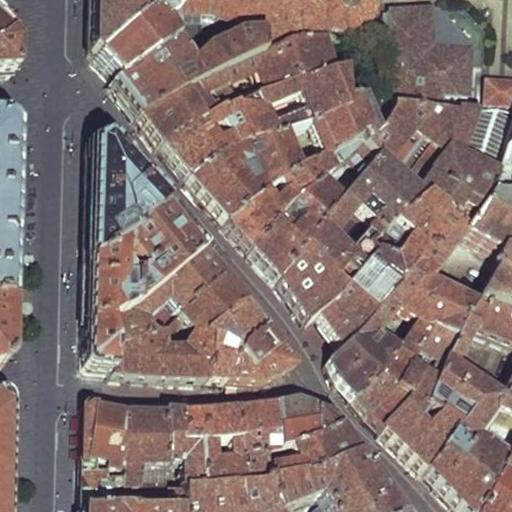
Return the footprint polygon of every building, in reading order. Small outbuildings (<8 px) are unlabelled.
[(88,0),(88,12),(87,58),(92,63),(173,0),(88,0)] [(179,0),(173,0),(92,63),(103,75),(113,85),(170,50),(175,46),(182,37),(184,33),(185,24),(184,18),(179,18),(179,0)] [(179,0),(179,18),(184,18),(191,18),(203,18),(218,19),(223,25),(230,29),(260,28),(262,39),(264,39),(263,63),(296,51),(322,48),(322,35),(334,36),(347,35),(362,26),(366,19),(368,10),(367,0),(179,0)] [(428,12),(383,14),(387,45),(389,85),(390,104),(390,114),(414,114),(458,117),(460,114),(465,115),(466,97),(467,67),(468,52),(430,50),(428,12)] [(430,50),(468,52),(428,12),(430,50)] [(387,45),(384,24),(370,46),(387,45)] [(322,48),(335,47),(334,36),(322,35),(322,48)] [(9,43),(6,38),(0,43),(0,79),(2,80),(8,79),(11,75),(10,60),(9,43)] [(178,62),(117,102),(126,113),(135,123),(172,102),(263,63),(264,39),(262,39),(242,42),(204,57),(192,65),(185,57),(178,62)] [(172,102),(135,123),(146,140),(156,155),(233,115),(277,99),(331,82),(324,54),(322,48),(296,51),(263,63),(172,102)] [(170,50),(113,85),(107,90),(112,96),(117,102),(178,62),(174,56),(170,50)] [(346,108),(342,80),(331,82),(277,99),(233,115),(156,155),(170,170),(184,186),(234,157),(284,144),(308,133),(347,116),(346,108)] [(511,86),(486,85),(486,99),(485,103),(485,110),(511,111),(511,86)] [(347,116),(308,133),(320,165),(340,157),(354,151),(362,156),(377,140),(364,106),(346,108),(347,116)] [(390,122),(377,140),(362,156),(377,167),(361,184),(336,208),(296,255),(273,287),(287,306),(302,330),(312,322),(371,259),(363,254),(421,203),(462,234),(475,218),(485,203),(511,127),(511,118),(473,115),(465,115),(460,114),(458,117),(414,114),(390,114),(390,122)] [(0,125),(0,309),(3,310),(5,266),(8,180),(9,136),(0,125)] [(511,127),(485,203),(475,218),(511,237),(511,127)] [(234,157),(184,186),(202,208),(220,228),(261,196),(277,188),(296,176),(284,144),(234,157)] [(99,147),(84,154),(81,219),(80,269),(158,210),(99,147)] [(354,151),(340,157),(344,168),(361,184),(377,167),(362,156),(354,151)] [(261,196),(220,228),(233,243),(246,258),(263,237),(284,216),(319,187),(327,180),(320,165),(296,176),(277,188),(283,196),(270,206),(261,196)] [(263,237),(246,258),(259,271),(273,287),(296,255),(336,208),(319,187),(284,216),(263,237)] [(381,378),(391,363),(406,370),(425,336),(448,347),(471,311),(425,286),(458,241),(500,264),(477,303),(511,318),(511,237),(475,218),(462,234),(421,203),(363,254),(371,259),(402,274),(338,358),(322,370),(334,392),(349,408),(381,378)] [(181,239),(158,210),(80,269),(79,331),(77,372),(83,379),(102,380),(102,356),(97,329),(127,318),(196,259),(181,239)] [(205,270),(196,259),(127,318),(97,329),(102,356),(147,343),(142,338),(138,325),(149,317),(160,331),(215,282),(205,270)] [(371,259),(312,322),(315,326),(329,345),(338,358),(402,274),(371,259)] [(202,350),(196,342),(236,307),(225,294),(215,282),(160,331),(147,343),(102,356),(102,380),(103,384),(154,386),(202,388),(202,350)] [(471,311),(448,347),(436,372),(425,411),(452,433),(421,479),(434,491),(456,511),(475,511),(511,435),(511,318),(477,303),(471,311)] [(248,323),(236,307),(196,342),(202,350),(202,388),(211,389),(221,390),(228,363),(259,336),(248,323)] [(267,345),(259,336),(228,363),(243,379),(274,354),(267,345)] [(389,426),(378,438),(400,459),(421,479),(452,433),(425,411),(436,372),(448,347),(425,336),(406,370),(386,400),(401,409),(389,426)] [(282,365),(274,354),(243,379),(228,363),(221,390),(238,391),(256,392),(288,377),(289,374),(282,365)] [(381,378),(349,408),(357,416),(364,425),(386,400),(406,370),(391,363),(381,378)] [(386,400),(364,425),(371,431),(377,438),(378,438),(389,426),(401,409),(386,400)] [(84,409),(78,413),(77,442),(77,448),(76,469),(90,469),(97,411),(84,409)] [(128,414),(97,411),(90,469),(101,471),(102,483),(114,484),(114,511),(162,511),(162,506),(162,496),(144,495),(138,495),(131,495),(130,473),(138,474),(144,474),(161,475),(158,417),(128,414)] [(272,412),(271,413),(268,462),(288,459),(311,453),(312,452),(311,417),(303,414),(294,411),(272,412)] [(252,416),(233,418),(234,465),(262,463),(268,462),(271,413),(252,416)] [(168,418),(158,417),(161,475),(161,478),(174,478),(175,507),(162,506),(162,511),(302,511),(313,508),(314,511),(388,511),(377,495),(355,463),(298,487),(292,486),(275,491),(255,494),(234,496),(199,500),(196,456),(178,458),(177,421),(177,419),(168,418)] [(327,423),(311,417),(312,452),(335,436),(336,435),(332,430),(327,423)] [(199,500),(234,496),(234,465),(233,418),(204,420),(177,421),(178,458),(196,456),(199,500)] [(511,435),(475,511),(504,511),(511,498),(511,435)] [(298,487),(355,463),(345,450),(335,436),(312,452),(311,453),(288,459),(289,475),(264,475),(262,463),(234,465),(234,496),(255,494),(275,491),(292,486),(298,487)] [(90,469),(76,469),(76,496),(75,511),(114,511),(114,484),(102,483),(101,471),(90,469)] [(161,475),(144,474),(144,495),(162,496),(161,478),(161,475)]
